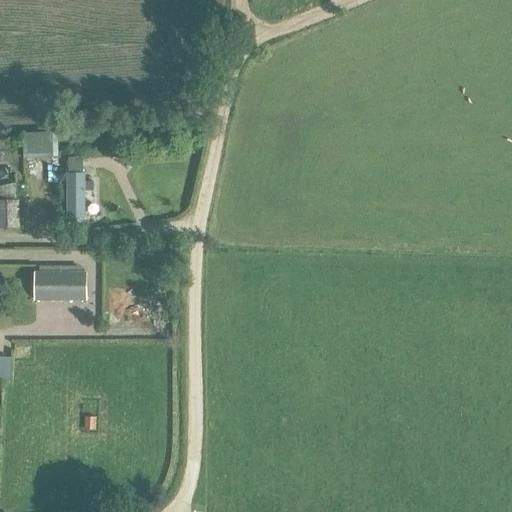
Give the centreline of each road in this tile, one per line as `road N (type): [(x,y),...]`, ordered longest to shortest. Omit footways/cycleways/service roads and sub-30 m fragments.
road 1 (track): [(191,444),(194,222),(238,39)]
road 2 (track): [(238,39),(357,0)]
